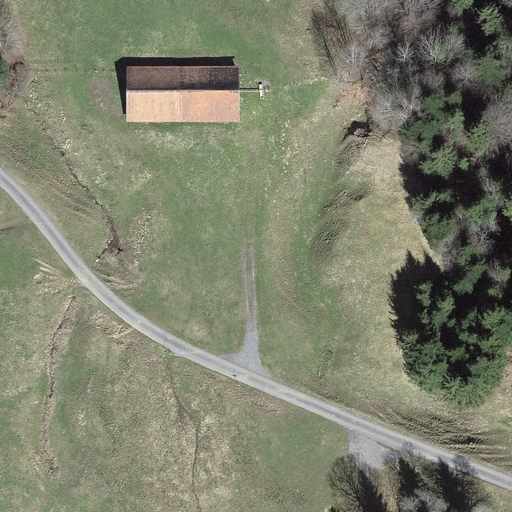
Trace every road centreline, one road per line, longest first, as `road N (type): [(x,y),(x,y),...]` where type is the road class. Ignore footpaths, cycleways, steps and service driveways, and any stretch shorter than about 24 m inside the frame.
road 1 (track): [(168,0),(252,59),(264,82),(250,384)]
road 2 (track): [(0,179),(84,277),(147,333),(250,384)]
road 3 (track): [(250,384),(511,487)]
